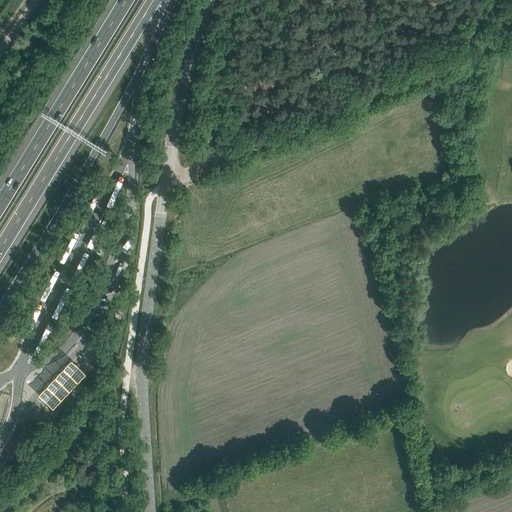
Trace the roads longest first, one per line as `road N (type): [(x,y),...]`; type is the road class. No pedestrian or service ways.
road 1 (tertiary): [(150,511),(142,368),(148,285),(174,127),(207,0)]
road 2 (unknown): [(165,180),(511,26)]
road 3 (motorway): [(0,252),(153,0)]
road 4 (motorway): [(124,0),(0,200)]
road 5 (unknown): [(5,511),(61,462),(108,383),(142,368)]
